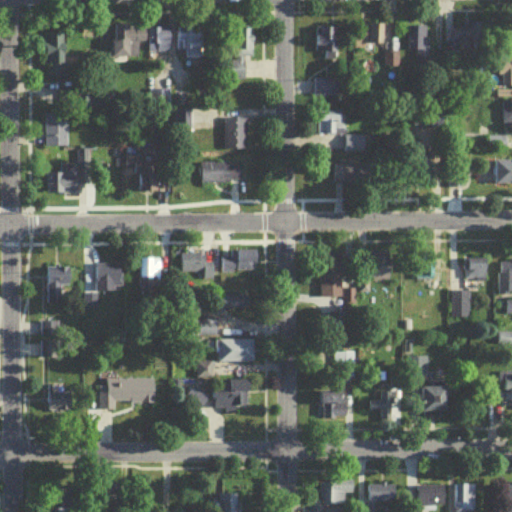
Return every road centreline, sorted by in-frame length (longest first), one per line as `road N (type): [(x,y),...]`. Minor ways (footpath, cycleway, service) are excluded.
road 1 (residential): [(511,219),(0,228)]
road 2 (residential): [(282,511),(277,0)]
road 3 (residential): [(511,451),(0,455)]
road 4 (residential): [(7,511),(3,0)]
